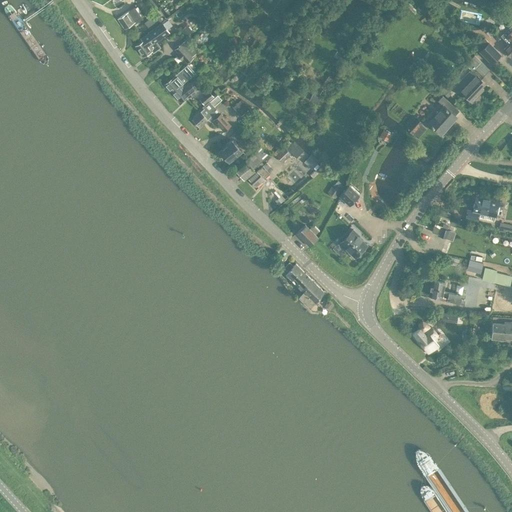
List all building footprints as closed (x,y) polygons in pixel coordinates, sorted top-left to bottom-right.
[(142,18),(134,7),(128,11),(129,11),(117,19),(124,29),(136,20),(137,22),(142,18)] [(149,28),(160,20),(156,14),(144,23),(149,28)] [(140,39),(142,41),(135,47),(142,57),(151,50),(155,47),(152,44),(168,32),(161,23),(140,39)] [(500,36),(509,45),(503,50),(511,59),(511,58),(511,23),(510,26),(500,36)] [(475,46),(480,52),(491,64),(500,55),(489,43),(483,37),(475,46)] [(184,48),(179,54),(187,63),(193,58),(191,56),(184,48)] [(466,64),(470,68),(455,85),(472,101),(482,91),(479,89),(485,83),(480,79),(489,70),(480,60),(474,55),(466,64)] [(164,85),(172,93),(183,83),(195,73),(187,65),(176,75),(175,75),(164,85)] [(183,83),(172,93),(180,103),(187,97),(188,98),(199,88),(192,80),(185,86),(183,83)] [(447,88),(443,93),(448,97),(451,93),(447,88)] [(204,105),(213,97),(209,92),(200,100),(204,105)] [(447,126),(456,116),(448,109),(452,104),(443,95),(438,100),(444,106),(429,122),(432,124),(431,125),(433,127),(434,126),(442,133),(448,127),(447,126)] [(252,105),(242,98),(241,99),(239,100),(232,106),(241,116),(252,105)] [(191,120),(198,128),(211,117),(224,132),(231,126),(221,114),(220,115),(214,108),(215,108),(209,101),(203,108),(204,109),(191,120)] [(418,138),(427,128),(422,123),(423,122),(416,116),(415,118),(412,116),(405,124),(407,126),(406,127),(418,138)] [(383,129),(378,137),(385,141),(386,139),(388,140),(391,134),(383,129)] [(285,140),(273,152),(276,156),(282,161),(291,153),(296,158),(302,151),(303,150),(298,145),(295,147),(290,142),(287,138),(285,140)] [(218,151),(228,162),(241,150),(231,139),(218,151)] [(253,153),(235,170),(244,180),(257,168),(256,167),(262,161),(269,155),(260,146),(253,153)] [(308,157),(304,161),(311,169),(313,167),(317,163),(309,156),(308,157)] [(255,187),(270,174),(269,173),(270,173),(271,166),(266,162),(262,166),(263,166),(248,180),(255,187)] [(315,169),(309,174),(313,178),(319,172),(319,171),(320,171),(322,168),(319,166),(319,165),(315,169)] [(333,184),(327,192),(335,198),(344,185),(337,180),(334,184),(333,184)] [(339,195),(339,196),(349,205),(359,195),(349,185),(339,195)] [(275,190),(269,195),(278,205),(284,200),(276,191),(275,190)] [(467,210),(466,216),(478,218),(493,221),(495,215),(496,216),(497,208),(502,209),(503,209),(504,208),(505,208),(505,207),(506,207),(506,206),(506,205),(506,204),(506,203),(505,202),(504,202),(504,201),(499,200),(476,195),(473,211),(467,210)] [(436,224),(436,226),(439,227),(440,228),(438,235),(452,239),(454,232),(453,232),(454,227),(454,226),(449,224),(450,221),(442,218),(440,218),(438,217),(436,224)] [(511,224),(500,222),(498,231),(505,232),(506,230),(511,231),(511,224)] [(297,234),(309,247),(318,238),(305,225),(297,234)] [(355,257),(367,245),(358,236),(359,235),(353,230),(339,244),(345,250),(346,249),(355,257)] [(282,270),(302,290),(312,281),(296,264),(293,266),(290,263),(282,270)] [(510,286),(510,283),(511,283),(511,272),(506,271),(505,274),(496,272),(497,270),(485,267),(482,279),(510,286)] [(447,301),(459,303),(464,304),(465,299),(460,298),(461,293),(463,285),(456,284),(455,292),(443,290),(445,281),(432,279),(429,295),(439,297),(439,299),(447,300),(447,301)] [(309,307),(324,293),(312,281),(302,290),(302,291),(300,293),(301,295),(299,297),(309,307)] [(428,354),(439,346),(433,338),(438,335),(431,326),(430,327),(427,323),(422,321),(419,324),(419,328),(412,333),(428,354)] [(499,336),(511,337),(511,321),(511,322),(510,324),(492,322),(491,338),(499,339),(499,336)]
